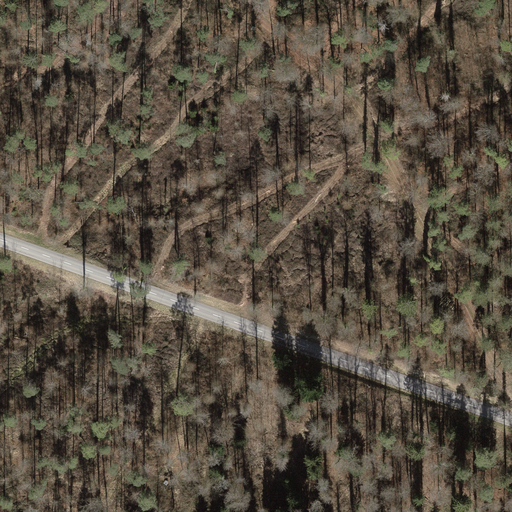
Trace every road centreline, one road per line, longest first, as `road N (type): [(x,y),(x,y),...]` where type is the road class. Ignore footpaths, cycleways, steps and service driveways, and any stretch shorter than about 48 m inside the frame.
road 1 (unclassified): [(511,427),(0,240)]
road 2 (track): [(511,406),(495,387),(361,115),(237,0)]
